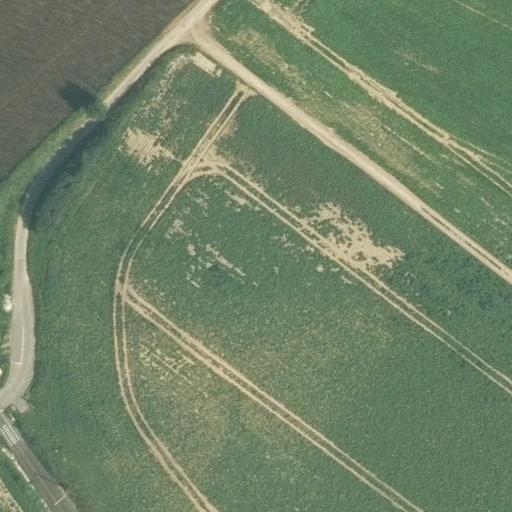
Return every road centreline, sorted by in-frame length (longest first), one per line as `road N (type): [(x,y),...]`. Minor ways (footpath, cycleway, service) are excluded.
road 1 (track): [(0,399),(17,365),(29,200),(59,158),(211,0)]
road 2 (track): [(184,27),(511,278)]
road 3 (track): [(9,390),(103,511)]
